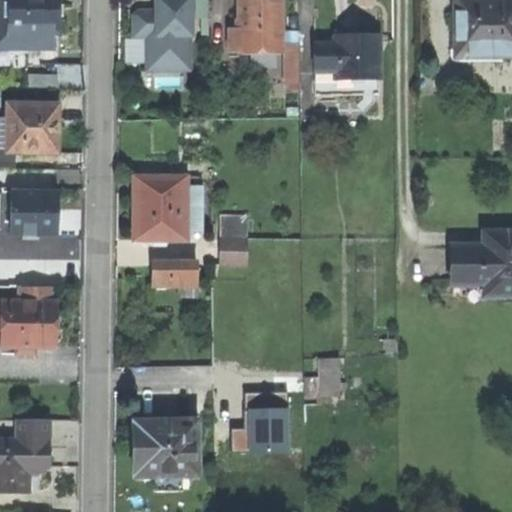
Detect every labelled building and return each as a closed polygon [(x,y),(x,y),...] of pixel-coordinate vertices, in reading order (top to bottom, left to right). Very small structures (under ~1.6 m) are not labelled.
[(0,0),(0,30),(10,30),(10,0),(0,0)] [(54,31),(60,31),(60,11),(59,0),(10,0),(10,30),(29,31),(54,31)] [(156,0),(157,13),(151,13),(148,9),(139,9),(135,13),(135,34),(146,34),(151,39),(151,65),(189,65),(189,33),(194,33),(193,0),(156,0)] [(240,0),(240,18),(241,27),(241,48),(281,47),(281,0),(240,0)] [(511,0),(483,0),(483,1),(458,1),(458,32),(464,32),(464,52),(511,51),(511,0)] [(229,48),(241,48),(241,27),(234,27),(229,27),(229,48)] [(0,45),(29,45),(29,31),(10,30),(0,30),(0,45)] [(54,46),(54,31),(29,31),(29,45),(54,46)] [(358,31),(336,31),(336,41),(317,41),(317,69),(337,69),(337,77),(382,77),(381,31),(358,31)] [(58,46),(54,46),(29,45),(29,62),(58,62),(58,46)] [(382,91),(382,77),(337,77),(337,69),(317,69),(317,91),(382,91)] [(0,103),(3,103),(3,96),(15,96),(15,86),(0,85),(0,103)] [(9,151),(58,151),(58,126),(58,102),(9,102),(9,117),(9,144),(9,151)] [(0,143),(9,144),(9,117),(0,117),(0,143)] [(136,236),(188,236),(188,226),(188,183),(189,173),(137,173),(137,205),(136,236)] [(204,183),(188,183),(188,226),(203,226),(204,183)] [(3,189),(3,209),(13,209),(13,190),(3,189)] [(13,209),(13,231),(56,232),(57,210),(57,190),(13,190),(13,209)] [(2,231),(13,231),(13,209),(3,209),(2,231)] [(454,263),(454,280),(485,280),(485,292),(511,292),(511,228),(485,228),(485,242),(454,242),(454,263)] [(221,262),(250,263),(251,236),(222,235),(221,262)] [(153,261),(153,281),(198,281),(199,262),(153,261)] [(454,292),(485,292),(485,280),(454,280),(454,292)] [(35,284),(35,300),(50,300),(50,284),(35,284)] [(33,346),(55,346),(55,341),(56,325),(56,317),(56,300),(50,300),(35,300),(3,300),(3,301),(3,336),(3,345),(19,346),(33,346)] [(33,354),(33,346),(19,346),(19,354),(33,354)] [(303,353),(304,392),(338,391),(338,352),(303,353)] [(51,417),(17,416),(17,436),(0,436),(0,489),(29,490),(29,464),(50,464),(51,441),(51,417)] [(136,471),(198,472),(198,416),(136,416),(136,445),(136,471)]
